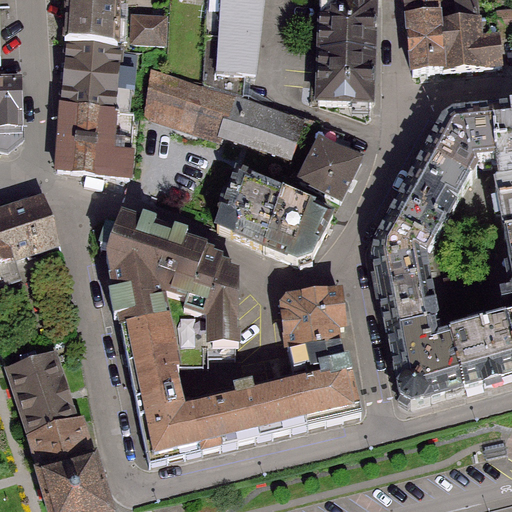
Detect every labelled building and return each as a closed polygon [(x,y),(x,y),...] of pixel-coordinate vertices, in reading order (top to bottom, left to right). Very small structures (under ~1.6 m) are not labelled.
[(119,5),(69,0),(67,0),(65,47),(68,47),(118,53),(119,5)] [(208,0),(203,89),(232,99),(244,104),(246,83),(256,84),(265,0),(208,0)] [(403,0),(407,23),(438,20),(437,0),(403,0)] [(441,26),(457,25),(457,6),(456,0),(437,0),(438,20),(440,19),(441,26)] [(441,26),(444,76),(503,70),(499,21),(479,23),(478,4),(457,6),(457,25),(441,26)] [(323,7),(321,57),(372,59),(374,10),(323,7)] [(438,20),(407,23),(413,79),(444,76),(441,26),(440,19),(438,20)] [(133,22),(132,46),(165,48),(167,24),(133,22)] [(120,54),(118,53),(68,47),(63,111),(100,115),(129,118),(131,98),(133,99),(135,76),(118,73),(120,54)] [(372,59),(321,57),(320,105),(372,110),(372,59)] [(147,113),(290,158),(301,125),(244,104),(232,99),(230,104),(152,79),(147,113)] [(0,154),(7,156),(23,143),(22,86),(0,86),(0,154)] [(100,115),(63,111),(56,175),(93,179),(100,115)] [(100,115),(93,179),(129,183),(134,119),(129,118),(100,115)] [(511,115),(493,118),(496,168),(504,174),(504,176),(501,176),(498,179),(500,190),(495,191),(495,192),(511,189),(511,115)] [(444,128),(425,161),(470,187),(477,178),(475,174),(473,172),(474,170),(480,170),(482,171),(492,171),(496,168),(493,118),(453,121),(444,128)] [(322,131),(317,143),(320,145),(300,186),(341,206),(361,166),(344,157),(347,149),(341,145),(344,138),(322,131)] [(470,187),(425,161),(387,228),(432,254),(470,187)] [(283,198),(237,176),(216,234),(263,255),(283,198)] [(511,189),(495,192),(504,242),(511,240),(511,189)] [(283,198),(263,255),(298,270),(312,265),(333,220),(283,198)] [(0,216),(0,281),(15,278),(11,264),(59,250),(44,203),(0,216)] [(106,262),(121,335),(168,324),(178,373),(208,373),(208,354),(236,353),(237,281),(229,278),(229,273),(221,271),(222,267),(206,255),(186,248),(188,241),(175,236),(174,239),(154,233),(156,229),(143,224),(141,229),(121,222),(116,235),(107,231),(100,253),(109,255),(106,262)] [(373,264),(380,296),(430,286),(426,266),(432,254),(387,228),(376,249),(373,264)] [(511,258),(508,259),(511,280),(511,298),(511,300),(499,303),(501,311),(505,311),(508,325),(511,346),(511,258)] [(481,276),(444,282),(450,316),(486,309),(481,276)] [(380,296),(388,341),(434,330),(437,326),(430,286),(380,296)] [(283,313),(289,356),(338,352),(336,334),(344,333),(341,299),(290,305),(283,313)] [(168,324),(121,335),(133,390),(175,380),(174,377),(179,376),(178,373),(168,324)] [(511,382),(511,346),(508,325),(450,342),(449,343),(464,396),(511,382)] [(464,396),(449,343),(439,347),(437,353),(433,354),(432,349),(436,344),(434,330),(388,341),(400,405),(411,411),(464,396)] [(297,387),(307,434),(362,422),(349,367),(342,368),(338,352),(289,356),(297,387)] [(76,426),(53,359),(6,376),(29,445),(81,427),(80,425),(76,426)] [(175,380),(133,390),(151,470),(203,458),(192,411),(183,414),(175,380)] [(297,387),(192,411),(203,458),(307,434),(297,387)] [(106,511),(81,427),(29,445),(48,511),(106,511)]
